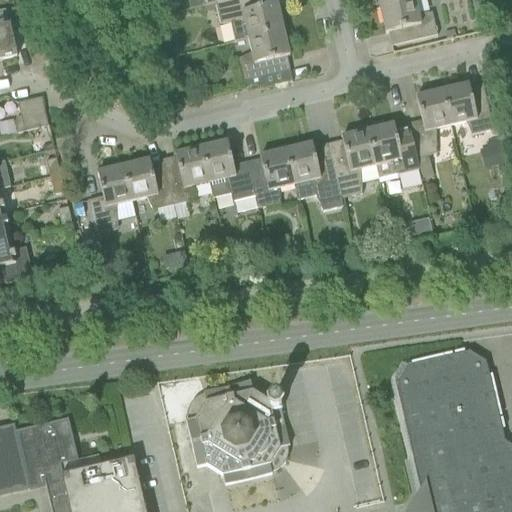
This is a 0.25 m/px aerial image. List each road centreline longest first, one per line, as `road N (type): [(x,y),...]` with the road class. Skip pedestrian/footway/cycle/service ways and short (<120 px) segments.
road 1 (primary): [(511,312),(0,378)]
road 2 (residential): [(0,91),(25,85),(133,132),(351,82)]
road 3 (residential): [(351,82),(475,54)]
